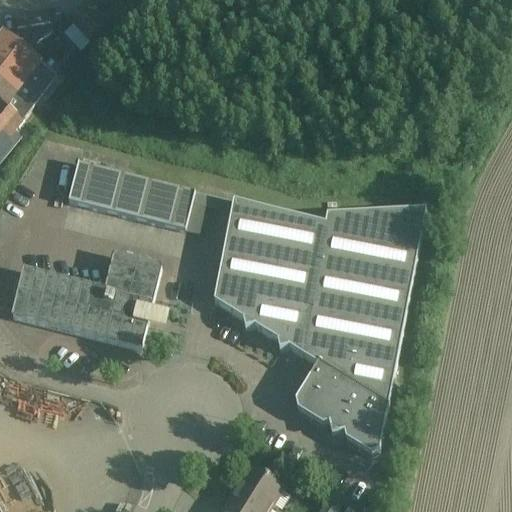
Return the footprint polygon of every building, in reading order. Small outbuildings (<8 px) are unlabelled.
[(77,15),(67,27),(89,44),(99,32),(77,15)] [(13,76),(28,58),(29,58),(39,44),(52,37),(48,17),(16,22),(18,36),(24,41),(18,50),(4,39),(0,44),(0,66),(10,74),(13,76)] [(56,80),(29,58),(28,58),(13,76),(10,74),(2,85),(33,110),(40,101),(56,80)] [(2,85),(10,74),(0,66),(0,149),(6,142),(8,144),(25,123),(34,111),(33,110),(2,85)] [(79,170),(70,209),(188,234),(196,195),(79,170)] [(234,207),(225,258),(195,252),(188,287),(180,286),(176,307),(184,309),(179,337),(208,342),(209,338),(295,391),(268,435),(372,498),(427,216),(328,221),(326,230),(234,207)] [(28,278),(18,325),(147,353),(164,271),(117,261),(110,296),(28,278)] [(66,442),(73,417),(61,414),(55,439),(66,442)] [(86,433),(107,438),(111,423),(90,418),(86,433)] [(272,511),(285,493),(252,472),(234,502),(238,505),(233,511),(272,511)]
